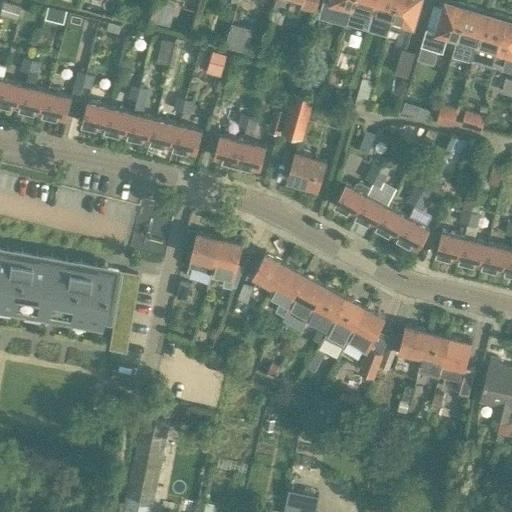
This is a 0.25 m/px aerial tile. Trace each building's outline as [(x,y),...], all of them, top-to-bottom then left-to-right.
[(4,0),(0,12),(18,18),(22,4),(4,0)] [(146,0),(143,15),(158,20),(163,0),(146,0)] [(341,2),(351,5),(352,0),(328,0),(324,15),(335,18),(341,2)] [(374,0),(352,0),(351,5),(361,8),(356,24),(367,27),(370,14),(374,0)] [(382,14),(391,16),(396,0),(374,0),(370,14),(367,27),(377,30),(382,14)] [(418,0),(396,0),(391,16),(389,25),(399,28),(395,40),(405,43),(407,38),(408,39),(418,0)] [(446,33),(456,36),(465,5),(447,0),(444,0),(435,29),(427,26),(417,57),(433,62),(437,49),(441,50),(446,33)] [(456,36),(457,36),(452,53),(472,59),(479,34),(486,11),(465,5),(456,36)] [(505,23),(506,17),(486,11),(479,34),(472,59),(494,65),(498,48),(498,45),(505,23)] [(498,45),(498,48),(508,51),(503,67),(511,69),(511,18),(506,17),(505,23),(498,45)] [(253,27),(232,21),(226,43),(247,49),(253,27)] [(309,36),(295,32),(288,60),(301,63),(309,36)] [(415,51),(402,47),(395,70),(408,75),(415,51)] [(213,49),(207,70),(222,75),(228,54),(213,49)] [(23,55),(20,68),(29,71),(33,58),(23,55)] [(44,112),(50,88),(35,84),(41,60),(33,58),(29,71),(27,82),(21,106),(44,112)] [(77,69),(74,82),(83,85),(86,72),(77,69)] [(86,72),(83,85),(92,87),(95,74),(86,72)] [(511,92),(511,76),(506,74),(501,90),(511,92)] [(4,76),(0,90),(0,100),(21,106),(27,82),(4,76)] [(136,99),(140,85),(131,83),(128,96),(136,99)] [(128,133),(151,139),(156,115),(143,112),(147,100),(149,88),(140,85),(136,99),(133,109),(134,110),(128,133)] [(50,88),(44,112),(67,118),(73,94),(50,88)] [(287,110),(282,130),(301,135),(313,96),(293,91),(287,110)] [(176,95),(173,108),(182,110),(185,97),(176,95)] [(185,97),(182,110),(191,112),(194,100),(194,99),(185,97)] [(105,128),(111,104),(88,98),(82,122),(105,128)] [(453,125),(458,107),(440,102),(435,119),(453,125)] [(111,104),(105,128),(128,133),(134,110),(133,109),(111,104)] [(281,133),(282,130),(287,110),(275,107),(268,130),(281,133)] [(466,108),(462,122),(482,128),(486,114),(466,108)] [(240,111),(237,123),(246,125),(249,113),(240,111)] [(246,125),(247,126),(255,128),(258,116),(249,113),(246,125)] [(156,115),(151,139),(173,145),(179,121),(156,115)] [(179,121),(173,145),(196,150),(202,127),(180,121),(179,121)] [(247,126),(246,125),(237,123),(234,135),(220,132),(214,156),(237,161),(243,137),(244,138),(247,126)] [(376,132),(366,128),(359,148),(368,152),(376,132)] [(265,143),(244,138),(243,137),(237,161),(260,167),(265,143)] [(325,158),(294,149),(286,176),(318,185),(325,158)] [(365,176),(364,177),(373,181),(379,169),(371,165),(365,176)] [(379,169),(373,181),(381,186),(387,174),(379,169)] [(333,200),(354,212),(365,191),(344,180),(333,200)] [(412,187),(406,199),(414,203),(420,192),(412,187)] [(386,202),(365,191),(354,212),(375,223),(386,202)] [(420,192),(414,203),(422,208),(429,196),(420,192)] [(375,223),(396,234),(408,214),(386,202),(375,223)] [(468,223),(464,234),(458,257),(481,263),(487,240),(475,237),(481,212),(480,212),(482,204),(474,202),(468,223)] [(139,204),(136,249),(166,251),(167,232),(155,232),(155,224),(169,224),(169,206),(139,204)] [(462,207),(459,220),(468,223),(471,210),(462,207)] [(429,225),(408,214),(396,234),(417,246),(429,225)] [(435,251),(458,257),(464,234),(441,228),(435,251)] [(189,263),(210,269),(219,235),(197,230),(191,255),(192,255),(189,263)] [(219,235),(210,269),(225,273),(223,281),(236,283),(244,263),(236,261),(242,240),(219,235)] [(510,246),(487,240),(481,263),(504,269),(510,246)] [(95,269),(80,266),(80,263),(65,261),(65,263),(50,261),(50,258),(48,258),(47,260),(33,258),(33,255),(18,253),(18,255),(3,252),(4,250),(0,249),(0,299),(10,301),(9,307),(27,310),(28,304),(39,306),(38,312),(41,312),(42,307),(53,309),(53,314),(71,318),(72,312),(83,314),(82,320),(100,323),(110,269),(95,266),(95,269)] [(251,273),(260,278),(256,285),(269,292),(285,260),(265,249),(251,273)] [(285,305),(286,306),(305,271),(285,260),(269,292),(287,301),(285,305)] [(124,347),(137,272),(124,270),(111,345),(124,347)] [(305,271),(286,306),(307,316),(325,281),(305,271)] [(191,281),(181,278),(176,296),(187,298),(191,281)] [(255,284),(244,280),(238,295),(248,300),(255,284)] [(307,316),(326,327),(343,297),(345,292),(325,281),(307,316)] [(154,307),(155,285),(139,284),(138,307),(154,307)] [(365,303),(345,292),(343,297),(326,327),(323,332),(341,342),(344,337),(346,338),(352,327),(356,319),(365,303)] [(386,314),(365,303),(356,319),(352,327),(373,338),(386,314)] [(421,354),(427,327),(405,322),(399,348),(421,354)] [(447,341),(449,333),(427,327),(421,354),(418,365),(440,371),(447,341)] [(298,351),(305,337),(298,333),(290,347),(298,351)] [(465,365),(472,339),(449,333),(447,341),(440,371),(462,376),(459,389),(469,392),(475,368),(465,365)] [(374,374),(379,361),(384,350),(381,348),(369,343),(366,349),(358,368),(374,374)] [(384,350),(379,361),(390,365),(396,347),(386,344),(384,350)] [(117,375),(129,377),(130,369),(138,370),(139,357),(120,355),(117,375)] [(491,415),(499,417),(511,368),(511,365),(500,362),(501,357),(490,355),(479,397),(495,401),(491,415)] [(511,368),(499,417),(506,419),(510,405),(511,405),(511,368)] [(414,385),(405,383),(401,397),(410,400),(414,385)] [(431,402),(441,405),(444,392),(435,390),(431,402)] [(151,511),(171,419),(142,413),(124,501),(121,500),(118,511),(151,511)] [(319,493),(290,486),(286,502),(316,509),(319,493)]
